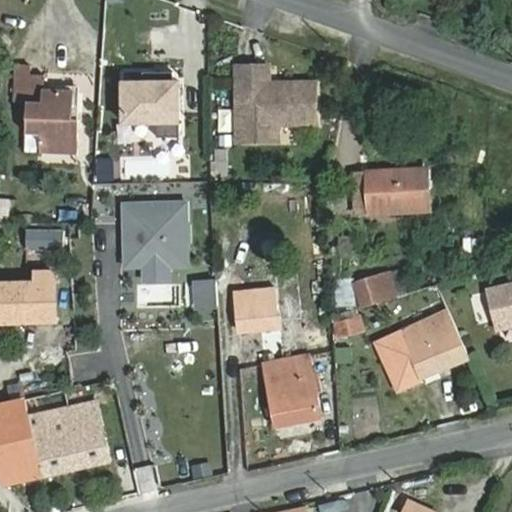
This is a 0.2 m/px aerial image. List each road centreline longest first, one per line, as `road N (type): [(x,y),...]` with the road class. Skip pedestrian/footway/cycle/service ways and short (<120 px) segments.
road 1 (residential): [(162,511),(511,434)]
road 2 (residential): [(284,0),(511,79)]
